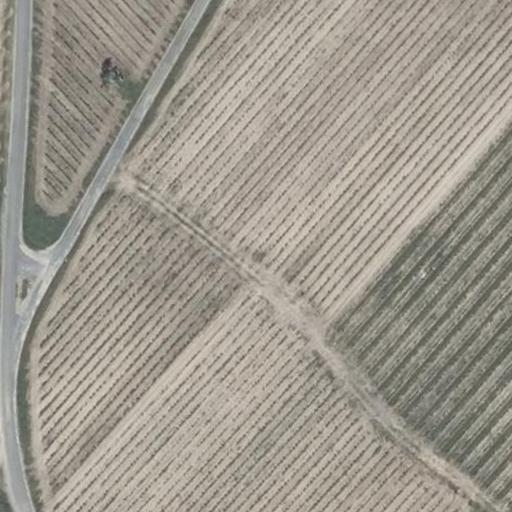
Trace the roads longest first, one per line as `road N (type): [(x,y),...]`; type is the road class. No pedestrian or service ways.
road 1 (unclassified): [(15,300),(52,265),(206,0)]
road 2 (unclassified): [(15,300),(25,0)]
road 3 (unclassified): [(27,511),(10,376),(15,300)]
